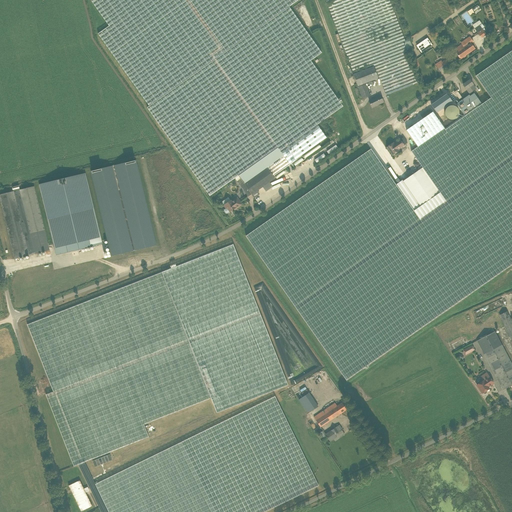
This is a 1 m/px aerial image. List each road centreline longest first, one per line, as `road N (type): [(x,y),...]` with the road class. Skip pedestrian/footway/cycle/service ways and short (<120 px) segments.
road 1 (unclassified): [(13,318),(221,234),(511,32)]
road 2 (unclassified): [(288,511),(511,403)]
road 3 (unclassified): [(66,511),(13,318)]
road 4 (track): [(367,135),(315,0)]
